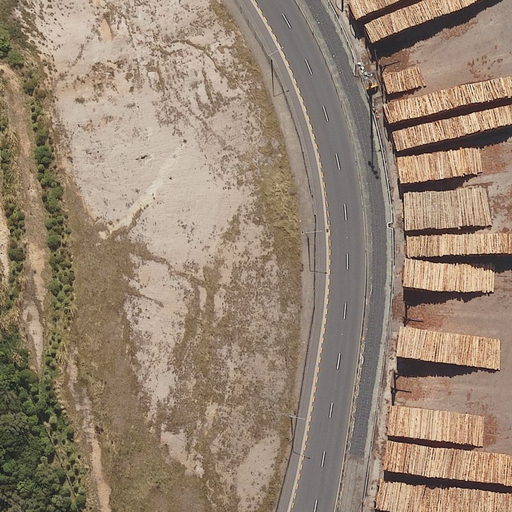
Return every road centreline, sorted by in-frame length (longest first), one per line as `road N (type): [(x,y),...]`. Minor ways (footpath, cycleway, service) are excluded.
road 1 (unclassified): [(327,432),(347,365),(356,236),(340,120),(290,0)]
road 2 (unclassified): [(319,0),(364,111),(377,182),(379,301),(369,367)]
